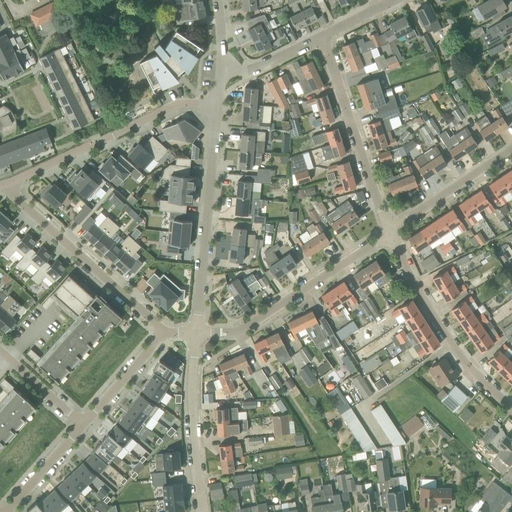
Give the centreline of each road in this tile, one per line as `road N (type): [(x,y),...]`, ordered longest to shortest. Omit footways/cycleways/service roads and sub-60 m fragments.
road 1 (residential): [(4,186),(182,103),(218,106)]
road 2 (residential): [(196,332),(218,106)]
road 3 (residential): [(196,332),(236,331),(389,232)]
road 4 (residential): [(511,409),(466,365),(389,232)]
road 5 (residential): [(4,186),(163,332)]
road 6 (residential): [(389,232),(323,36)]
road 7 (residential): [(202,511),(191,382),(196,332)]
road 8 (residential): [(389,232),(511,149)]
road 9 (residential): [(163,332),(82,425)]
